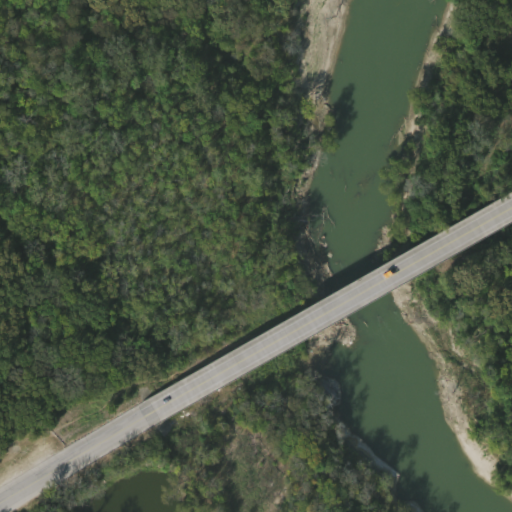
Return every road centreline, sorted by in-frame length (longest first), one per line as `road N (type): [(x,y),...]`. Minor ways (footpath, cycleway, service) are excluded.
road 1 (tertiary): [(147,414),(511,206)]
road 2 (tertiary): [(0,501),(147,414)]
